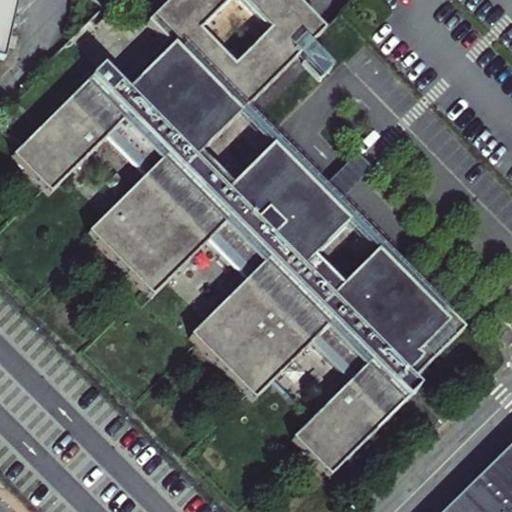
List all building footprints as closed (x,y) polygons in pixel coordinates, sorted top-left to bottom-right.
[(0,0),(0,59),(4,61),(18,0),(0,0)] [(409,384),(462,332),(381,251),(341,292),(312,263),(347,227),(329,209),(336,202),(339,199),(334,193),(328,188),(325,191),(318,198),(270,150),(230,191),(198,159),(248,110),(296,61),(307,49),(322,34),(288,0),(174,0),(147,27),(182,62),(135,107),(101,72),(10,161),(48,198),(103,143),(141,182),(86,237),(143,294),(150,301),(204,247),(244,285),(189,340),(195,347),(245,396),(252,403),(307,349),(346,387),(291,443),(328,480),(417,393),(409,384)] [(330,71),(307,49),(296,61),(318,83),(330,71)] [(323,188),(325,191),(328,188),(334,193),(339,199),(336,202),(338,204),(359,183),(370,172),(364,165),(355,156),(343,169),(323,188)] [(511,511),(511,447),(449,511),(511,511)]
